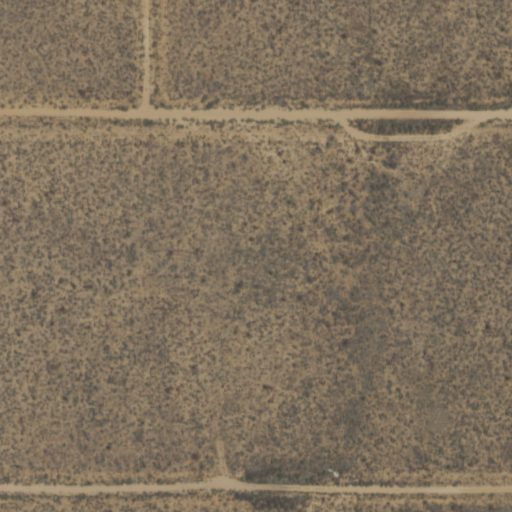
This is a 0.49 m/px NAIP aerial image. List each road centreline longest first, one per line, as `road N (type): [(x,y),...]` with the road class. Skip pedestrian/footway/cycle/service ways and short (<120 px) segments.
road 1 (track): [(511,114),(0,110)]
road 2 (track): [(511,483),(0,483)]
